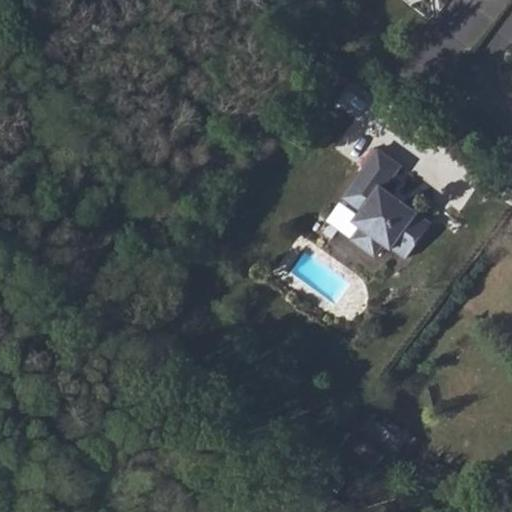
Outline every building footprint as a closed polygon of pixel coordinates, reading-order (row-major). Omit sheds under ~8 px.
[(315,125),(300,114),(291,126),(306,137),(315,125)] [(402,166),(378,149),(343,198),(361,211),(353,222),(361,228),(352,240),(375,256),(383,244),(391,250),(392,248),(406,258),(431,223),(404,204),(399,205),(392,200),(394,197),(385,190),(402,166)] [(403,431),(387,417),(381,424),(397,438),(403,431)] [(366,427),(396,453),(404,444),(397,438),(381,424),(374,418),(366,427)] [(397,438),(404,444),(412,450),(419,442),(404,430),(403,431),(397,438)] [(352,511),(312,480),(305,489),(334,511),(352,511)]
